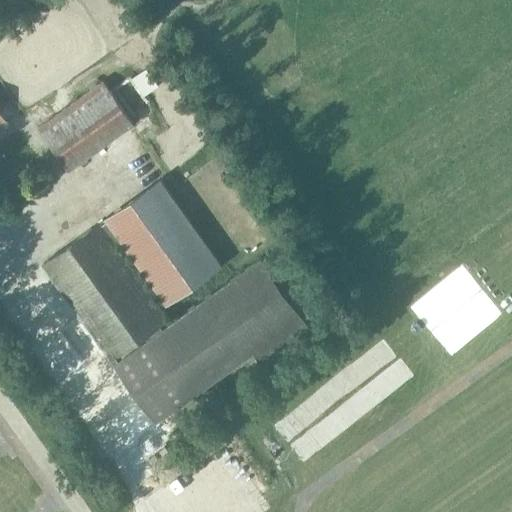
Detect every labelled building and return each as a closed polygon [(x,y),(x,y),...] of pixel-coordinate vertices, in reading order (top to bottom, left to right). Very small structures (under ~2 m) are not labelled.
[(103,81),(38,128),(68,170),(133,123),(103,81)] [(26,194),(11,175),(1,182),(15,202),(26,194)] [(164,303),(220,263),(162,181),(106,221),(164,303)] [(98,224),(43,264),(111,359),(113,357),(116,361),(162,329),(159,324),(166,319),(98,224)] [(261,258),(162,329),(116,361),(114,363),(155,421),(252,351),(261,364),(311,328),(261,258)]
